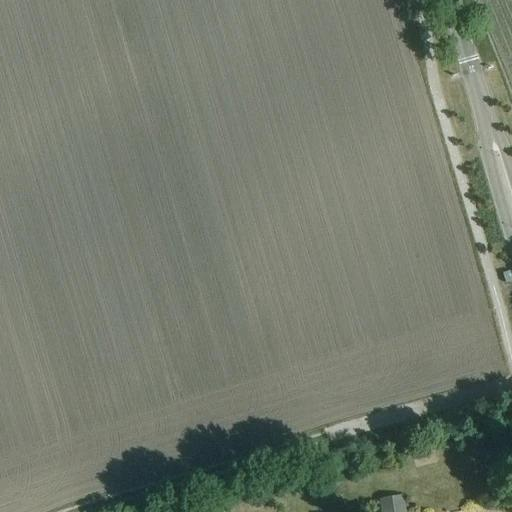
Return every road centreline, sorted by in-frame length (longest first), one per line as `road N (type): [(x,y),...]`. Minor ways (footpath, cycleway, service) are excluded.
road 1 (track): [(511,383),(79,511)]
road 2 (tertiary): [(490,134),(450,0)]
